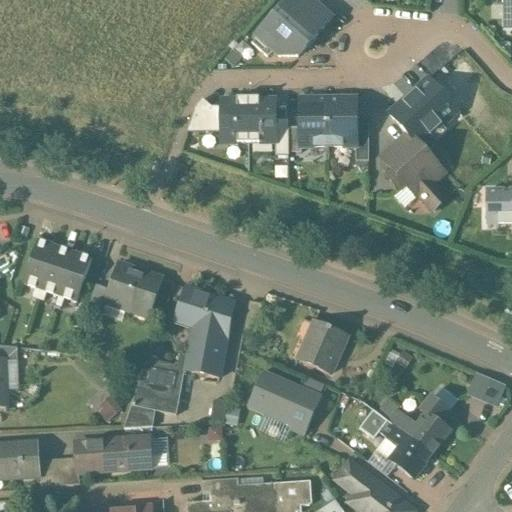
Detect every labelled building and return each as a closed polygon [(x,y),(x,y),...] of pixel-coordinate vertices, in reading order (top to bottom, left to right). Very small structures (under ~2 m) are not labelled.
[(331,20),(307,0),(291,0),(263,32),(277,45),(271,52),(272,53),(279,59),(298,58),(331,20)] [(511,0),(502,0),(502,6),(506,6),(506,24),(511,23),(511,0)] [(263,32),(252,45),(267,59),(272,53),(271,52),(277,45),(263,32)] [(233,53),(225,61),(234,69),(241,60),(233,53)] [(465,82),(449,64),(431,81),(448,100),(466,84),(465,82)] [(430,80),(389,117),(407,136),(415,145),(417,144),(420,147),(458,112),(448,100),(431,81),(430,80)] [(211,109),(203,101),(197,107),(195,110),(187,134),(220,134),(220,109),(211,109)] [(259,102),(248,102),(249,146),(275,146),(277,146),(276,122),(276,101),(259,102)] [(328,101),(300,102),(300,130),(300,150),(302,150),(329,150),(328,101)] [(356,101),(328,101),(329,150),(356,149),(357,149),(357,127),(356,101)] [(237,102),(220,102),(220,109),(220,134),(221,146),(249,146),(248,102),(237,102)] [(288,130),(288,122),(276,122),(277,146),(275,146),(275,158),(289,158),(289,155),(288,130)] [(368,127),(357,127),(357,149),(356,149),(356,163),(369,163),(368,127)] [(300,130),(288,130),(289,155),(301,155),(302,150),(300,150),(300,130)] [(415,145),(407,136),(381,160),(393,173),(387,178),(400,193),(406,187),(417,200),(419,199),(432,214),(447,200),(434,185),(445,175),(420,147),(417,144),(415,145)] [(511,192),(486,193),(487,227),(511,226),(511,192)] [(38,242),(23,286),(35,291),(41,292),(56,249),(38,242)] [(74,255),(56,249),(41,292),(47,294),(59,298),(74,255)] [(92,261),(74,255),(59,298),(64,300),(77,305),(92,261)] [(138,273),(118,266),(110,291),(107,302),(124,307),(123,310),(149,319),(162,281),(161,281),(160,282),(138,274),(138,273)] [(110,291),(96,286),(87,311),(102,316),(107,302),(110,291)] [(235,306),(185,290),(177,316),(202,325),(193,376),(219,381),(227,341),(228,341),(228,339),(227,339),(234,308),(235,308),(235,306)] [(35,291),(32,299),(38,301),(41,292),(35,291)] [(47,294),(41,292),(38,301),(44,303),(47,294)] [(64,300),(59,298),(56,307),(62,309),(64,300)] [(263,306),(249,304),(244,331),(258,334),(263,306)] [(347,338),(315,324),(299,363),(331,377),(347,338)] [(17,350),(0,347),(0,361),(4,362),(4,363),(18,363),(17,350)] [(175,372),(146,366),(132,406),(160,415),(175,372)] [(323,400),(264,373),(247,410),(305,439),(323,400)] [(467,396),(498,408),(507,386),(476,373),(467,396)] [(431,400),(422,412),(426,415),(417,427),(396,411),(388,422),(433,457),(452,432),(441,424),(448,414),(431,400)] [(399,408),(389,401),(378,415),(388,422),(396,411),(399,408)] [(378,415),(363,404),(355,415),(379,434),(388,422),(378,415)] [(433,457),(388,422),(379,434),(400,449),(390,462),(415,481),(433,457)] [(150,442),(113,444),(113,445),(105,446),(105,444),(76,445),(77,460),(78,475),(79,475),(98,473),(97,459),(114,458),(115,471),(121,471),(121,472),(167,469),(165,442),(150,443),(150,442)] [(38,447),(0,449),(0,475),(6,475),(7,480),(39,478),(40,478),(39,463),(38,447)] [(77,460),(61,461),(63,488),(80,487),(79,475),(78,475),(77,460)] [(61,461),(39,463),(40,478),(39,478),(40,490),(63,488),(61,461)] [(410,511),(349,465),(336,483),(360,503),(353,511),(354,511),(410,511)] [(239,488),(239,481),(203,484),(203,496),(213,495),(213,503),(187,505),(186,511),(240,511),(239,488)] [(311,482),(239,488),(240,511),(263,510),(263,511),(302,511),(302,507),(310,506),(313,505),(311,482)] [(334,500),(317,511),(339,511),(341,511),(334,500)]
